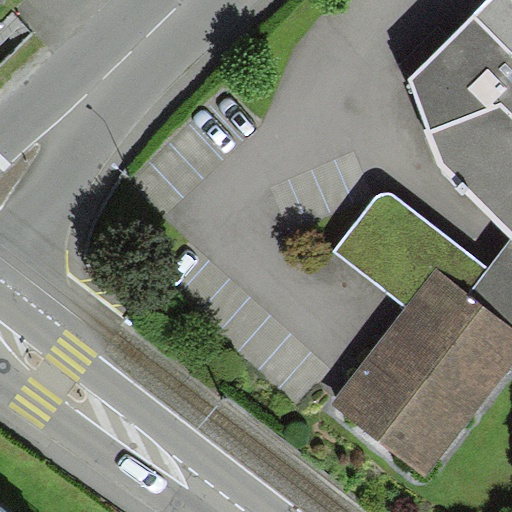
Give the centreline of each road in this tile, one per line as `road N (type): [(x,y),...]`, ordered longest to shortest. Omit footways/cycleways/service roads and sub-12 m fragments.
road 1 (primary): [(0,337),(224,501)]
road 2 (unclassified): [(0,187),(194,0)]
